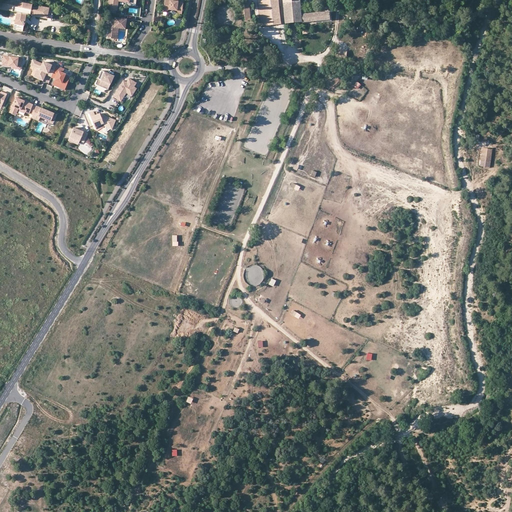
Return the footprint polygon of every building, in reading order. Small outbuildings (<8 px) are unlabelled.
[(0,0),(0,9),(12,12),(13,8),(4,6),(5,0),(0,0)] [(13,8),(12,12),(18,13),(14,30),(23,32),(27,15),(51,19),(53,9),(5,0),(4,6),(13,8)] [(110,0),(110,9),(118,11),(119,1),(130,3),(129,6),(137,7),(137,0),(110,0)] [(179,0),(168,0),(168,1),(166,0),(164,12),(167,12),(170,10),(178,11),(180,14),(183,14),(184,3),(179,2),(179,0)] [(278,0),(259,0),(261,26),(281,24),(278,0)] [(282,0),(285,23),(330,19),(329,12),(301,15),(299,0),(282,0)] [(114,22),(114,21),(114,20),(109,19),(107,30),(110,30),(109,39),(115,39),(116,34),(119,34),(120,29),(126,29),(127,20),(117,19),(116,21),(116,23),(114,23),(114,22)] [(12,68),(21,69),(22,59),(16,58),(13,57),(0,55),(0,60),(3,61),(2,65),(10,66),(11,65),(13,65),(12,66),(12,68)] [(53,77),(57,66),(58,65),(53,63),(52,66),(44,63),(43,65),(34,61),(32,66),(39,68),(35,77),(44,81),(48,73),(49,69),(50,70),(49,73),(48,75),(53,77)] [(65,70),(57,66),(53,77),(53,78),(57,79),(56,81),(60,82),(58,87),(66,90),(71,77),(66,75),(67,74),(64,73),(65,70)] [(115,76),(104,72),(102,76),(101,76),(97,85),(101,87),(101,85),(110,89),(115,76)] [(124,82),(114,98),(122,102),(127,94),(133,97),(137,89),(134,88),(137,84),(129,79),(127,83),(124,82)] [(33,116),(37,107),(16,98),(11,111),(17,113),(18,110),(20,110),(26,113),(33,116)] [(33,116),(32,119),(39,121),(40,118),(51,122),(52,118),(55,119),(57,115),(37,107),(33,116)] [(116,120),(105,115),(102,117),(100,113),(96,115),(94,112),(90,114),(95,127),(96,127),(104,123),(105,126),(113,129),(116,120)] [(79,130),(75,129),(71,138),(81,142),(85,144),(89,134),(81,131),(81,132),(79,131),(79,130)] [(493,149),(483,148),(480,166),(490,167),(493,149)] [(276,280),(271,277),(268,284),(273,286),(276,280)]
